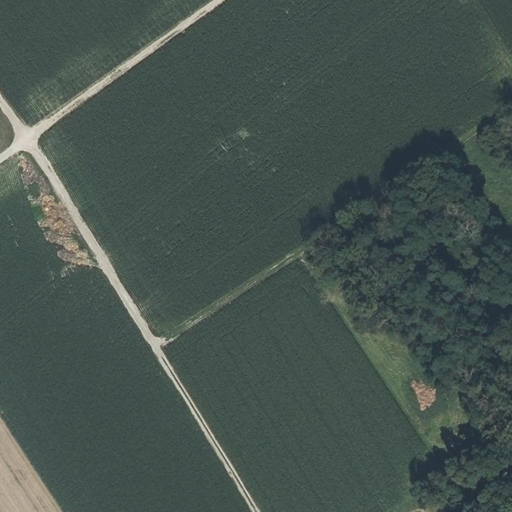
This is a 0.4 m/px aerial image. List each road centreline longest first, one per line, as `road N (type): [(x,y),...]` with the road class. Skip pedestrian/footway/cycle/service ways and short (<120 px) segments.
road 1 (track): [(0,91),(262,511)]
road 2 (track): [(160,343),(511,118)]
road 3 (track): [(0,155),(215,0)]
